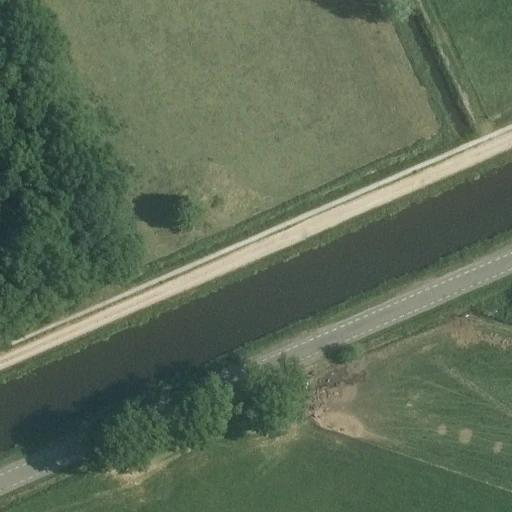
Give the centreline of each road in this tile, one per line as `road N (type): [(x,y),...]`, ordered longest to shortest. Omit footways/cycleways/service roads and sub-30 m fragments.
road 1 (track): [(0,365),(511,141)]
road 2 (tertiary): [(0,483),(511,264)]
